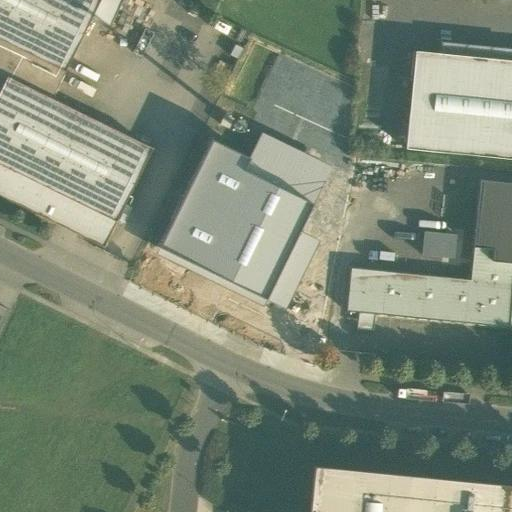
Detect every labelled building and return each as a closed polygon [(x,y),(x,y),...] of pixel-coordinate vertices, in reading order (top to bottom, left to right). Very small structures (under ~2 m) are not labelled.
[(0,0),(0,197),(104,248),(152,150),(51,100),(91,19),(110,28),(123,0),(0,0)] [(511,49),(441,42),(440,55),(511,61),(511,49)] [(511,160),(511,61),(440,55),(415,52),(406,150),(511,160)] [(219,125),(228,129),(233,120),(224,115),(219,125)] [(291,194),(309,157),(260,134),(248,159),(250,160),(245,172),(291,194)] [(250,160),(248,159),(211,141),(159,248),(266,301),(300,232),(313,205),(291,194),(245,172),(250,160)] [(309,157),(291,194),(313,205),(331,168),(309,157)] [(511,184),(480,181),(473,249),(493,250),(491,262),(511,264),(511,184)] [(266,301),(285,310),(319,241),(300,232),(266,301)] [(423,233),(421,256),(453,259),(455,236),(423,233)] [(159,248),(156,255),(263,307),(266,301),(159,248)] [(509,328),(511,294),(511,264),(491,262),(493,250),(473,249),(470,281),(350,269),(346,312),(358,314),(356,329),(372,331),(374,315),(509,328)] [(511,511),(511,487),(314,467),(309,511),(511,511)]
